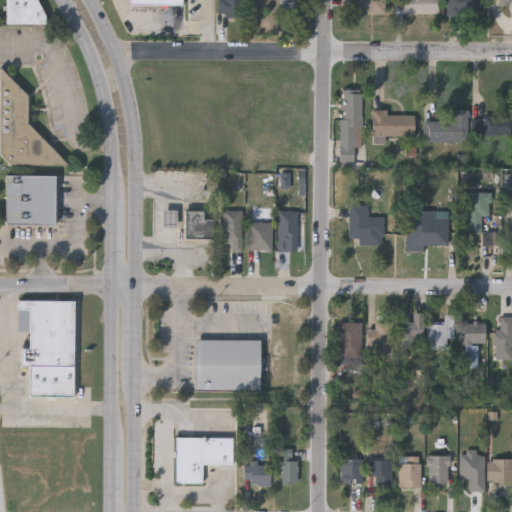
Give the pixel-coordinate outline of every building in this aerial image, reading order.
[(5,0),(39,0),(39,25),(5,25),(5,0)] [(216,0),(242,0),(242,16),(216,16),(216,0)] [(277,13),(277,0),(299,0),(299,13),(277,13)] [(385,0),(385,12),(339,11),(339,0),(385,0)] [(394,13),(394,0),(438,0),(438,13),(394,13)] [(445,14),(445,0),(483,0),(483,14),(445,14)] [(511,8),(511,0),(499,0),(499,9),(511,8)] [(340,89),(360,90),(359,147),(353,147),(353,162),(338,162),(340,89)] [(21,91),(1,92),(2,114),(22,113),(21,91)] [(465,143),(421,142),(421,121),(450,121),(450,109),(466,110),(465,143)] [(412,136),(369,136),(369,110),(385,110),(385,115),(412,115),(412,136)] [(507,115),(507,135),(477,135),(477,115),(507,115)] [(5,225),(5,176),(54,176),(54,225),(5,225)] [(480,233),(466,233),(466,192),(486,192),(486,215),(479,215),(480,233)] [(381,245),(357,245),(357,238),(347,238),(348,205),(367,205),(366,216),(382,217),(381,245)] [(241,210),(241,250),(230,250),(230,241),(221,241),(221,210),(241,210)] [(211,219),(211,238),(183,238),(183,211),(203,211),(203,219),(211,219)] [(296,211),(296,240),(286,240),(286,249),(276,249),(276,211),(296,211)] [(443,245),(422,245),(422,250),(404,250),(404,211),(443,211),(443,245)] [(247,249),(247,222),(271,222),(271,249),(247,249)] [(482,233),(493,232),(494,243),(482,244),(482,233)] [(28,364),(20,364),(21,347),(29,347),(29,330),(17,330),(17,299),(73,299),(73,396),(28,396),(28,364)] [(511,359),(497,359),(497,317),(511,317),(511,359)] [(397,321),(422,321),(422,339),(416,339),(416,349),(397,349),(397,321)] [(337,357),(337,322),(362,322),(362,357),(337,357)] [(367,348),(367,329),(375,329),(375,322),(392,322),(392,359),(373,359),(373,348),(367,348)] [(428,349),(428,323),(446,323),(446,349),(428,349)] [(480,344),(461,344),(461,324),(480,324),(480,344)] [(194,391),(194,340),(259,340),(259,391),(194,391)] [(466,367),(466,347),(475,347),(475,367),(466,367)] [(202,465),(202,484),(175,484),(175,437),(232,437),(232,465),(202,465)] [(280,484),(280,449),(295,449),(295,484),(280,484)] [(428,452),(447,452),(447,485),(428,485),(428,452)] [(340,482),(340,459),(362,459),(362,482),(340,482)] [(391,485),(381,485),(381,478),(370,478),(370,459),(391,459),(391,485)] [(511,459),(511,482),(485,482),(485,459),(511,459)] [(420,486),(398,486),(398,462),(420,462),(420,486)] [(270,486),(242,486),(242,464),(270,464),(270,486)]
